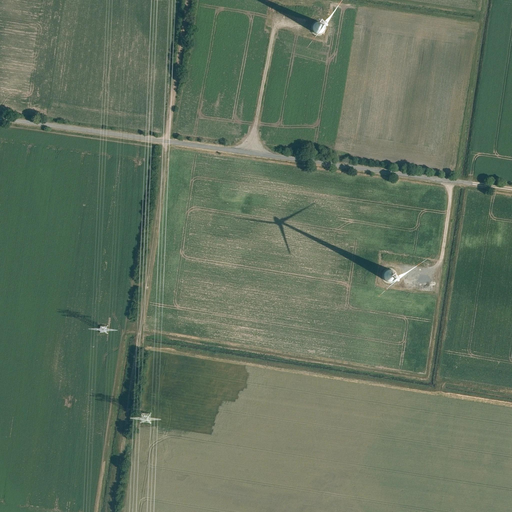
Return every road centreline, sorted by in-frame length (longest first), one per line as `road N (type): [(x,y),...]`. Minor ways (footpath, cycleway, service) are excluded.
road 1 (track): [(188,0),(113,511)]
road 2 (unclassified): [(511,187),(0,117)]
road 3 (track): [(453,179),(439,267),(411,276)]
